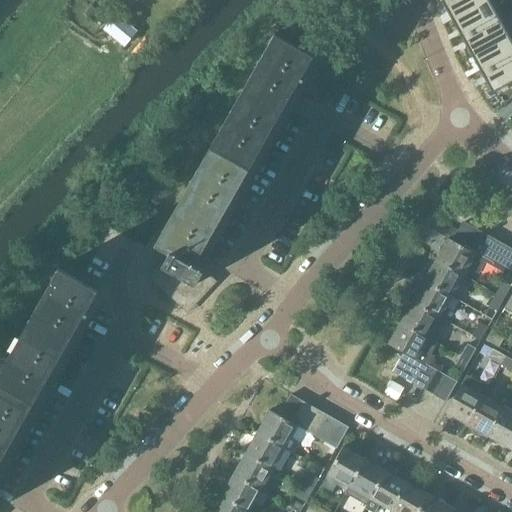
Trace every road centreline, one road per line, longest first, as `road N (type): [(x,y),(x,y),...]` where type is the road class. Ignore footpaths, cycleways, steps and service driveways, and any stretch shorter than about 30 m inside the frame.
road 1 (residential): [(408,172),(335,123),(240,268),(293,300)]
road 2 (residential): [(46,511),(32,504),(125,339),(211,386)]
road 3 (residential): [(511,491),(262,335)]
road 4 (residential): [(293,300),(408,172)]
road 5 (residential): [(101,508),(211,386)]
road 6 (residential): [(458,120),(412,0)]
